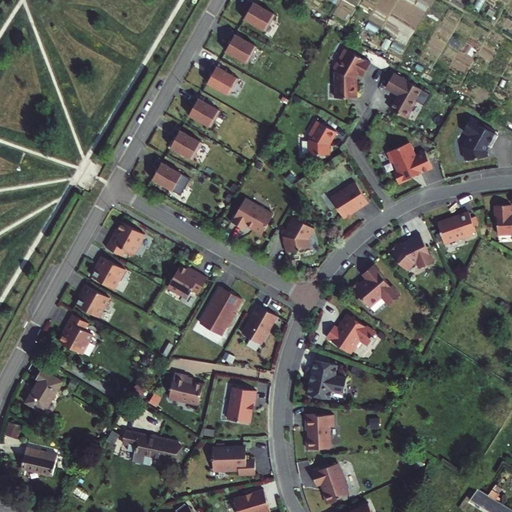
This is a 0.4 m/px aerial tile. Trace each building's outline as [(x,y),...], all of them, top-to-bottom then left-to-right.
[(276,13),(253,0),(247,0),(245,4),(250,7),(249,11),(248,10),(244,17),(266,30),(276,13)] [(257,45),(230,29),(226,36),(232,39),(230,42),(226,49),(247,62),(257,45)] [(347,48),(337,65),(338,69),(337,72),(337,96),(359,96),(358,78),(357,78),(357,75),(358,72),(362,74),(364,75),(371,62),(370,62),(347,48)] [(238,77),(211,61),(207,68),(213,72),(211,75),(211,74),(207,81),(229,94),(238,77)] [(391,108),(408,118),(418,100),(425,105),(431,93),(394,72),(386,87),(399,94),(391,108)] [(219,110),(192,95),(188,102),(194,105),(192,108),(188,115),(210,127),(219,110)] [(477,121),(471,117),(464,129),(470,133),(464,144),(466,158),(488,154),(486,148),(489,144),(491,145),(498,133),(495,131),(496,130),(478,119),(477,121)] [(310,139),(310,153),(329,154),(330,143),(329,143),(331,138),(333,139),(337,131),(318,120),(312,132),(312,136),(310,139)] [(202,142),(174,127),(170,134),(176,137),(174,140),(170,147),(192,159),(202,142)] [(410,141),(388,151),(393,163),(395,162),(399,170),(394,172),(399,182),(412,176),(411,174),(420,171),(420,172),(433,166),(426,150),(416,154),(410,141)] [(184,174),(156,159),(152,166),(158,169),(156,172),(152,179),(174,191),(184,174)] [(344,191),(332,198),(343,216),(345,215),(346,217),(353,213),(351,211),(368,200),(356,182),(343,190),(344,191)] [(246,197),(232,221),(245,228),(248,223),(253,226),(253,228),(263,233),(274,214),(246,197)] [(511,202),(494,205),(496,217),(498,217),(500,233),(511,231),(511,211),(511,212),(511,202)] [(471,214),(440,225),(446,244),(464,237),(465,240),(475,237),(474,234),(477,232),(476,227),(480,225),(477,217),(473,219),(471,214)] [(287,230),(289,236),(287,237),(288,239),(283,240),(286,252),(310,246),(308,239),(314,228),(293,216),(288,225),(290,226),(287,230)] [(106,246),(123,255),(126,248),(134,253),(145,233),(123,220),(118,229),(119,229),(117,232),(115,231),(106,246)] [(403,242),(392,249),(407,269),(415,263),(419,261),(421,266),(424,268),(435,263),(424,235),(411,240),(412,242),(406,244),(405,244),(403,242)] [(126,268),(102,254),(97,263),(100,265),(99,268),(97,267),(93,275),(115,288),(126,268)] [(181,264),(169,286),(188,297),(193,290),(199,293),(208,277),(194,268),(192,272),(189,270),(190,269),(181,264)] [(384,277),(385,276),(375,264),(363,274),(367,279),(361,284),(359,282),(351,289),(359,298),(361,296),(371,307),(383,297),(390,304),(401,294),(393,285),(392,286),(384,277)] [(110,296),(86,283),(81,291),(84,293),(83,296),(81,295),(77,303),(99,316),(110,296)] [(243,298),(222,286),(214,301),(215,302),(211,308),(210,307),(201,323),(222,335),(227,326),(229,327),(237,313),(235,312),(243,298)] [(259,305),(243,333),(261,344),(278,315),(259,305)] [(88,321),(72,312),(63,327),(66,329),(64,332),(63,331),(59,339),(81,352),(92,332),(84,328),(88,321)] [(335,325),(327,336),(349,352),(360,336),(369,343),(377,332),(349,314),(344,322),(345,323),(340,329),(335,325)] [(309,394),(331,398),(333,389),(345,391),(347,377),(336,375),(338,364),(315,360),(312,374),(311,380),(309,394)] [(63,380),(42,367),(37,377),(40,378),(26,401),(45,412),(63,380)] [(189,374),(176,371),(170,396),(199,403),(204,383),(188,379),(189,374)] [(250,411),(251,404),(253,404),(254,404),(254,403),(257,390),(233,386),(228,418),(249,422),(251,412),(250,411)] [(308,437),(308,448),(329,448),(331,445),(331,426),(336,426),(335,414),(318,415),(316,413),(307,413),(308,430),(310,430),(310,437),(308,437)] [(10,421),(7,433),(21,436),(23,424),(10,421)] [(123,441),(125,431),(112,428),(106,437),(123,441)] [(180,441),(126,429),(125,431),(123,441),(123,442),(129,443),(128,448),(136,450),(133,460),(136,460),(135,462),(140,463),(141,461),(144,462),(145,455),(175,462),(180,441)] [(58,454),(27,446),(22,467),(53,475),(58,454)] [(214,448),(215,469),(240,468),(240,474),(257,474),(256,459),(248,459),(247,446),(214,448)] [(341,469),(339,462),(313,472),(318,485),(323,483),(325,490),(324,491),(324,492),(329,503),(338,500),(340,497),(350,493),(344,478),(346,475),(344,471),(341,469)] [(503,488),(496,483),(489,494),(495,498),(503,488)] [(267,511),(271,511),(265,488),(251,492),(251,493),(251,495),(246,497),(245,496),(235,498),(239,511),(267,511)] [(511,511),(511,508),(495,498),(489,494),(485,491),(478,503),(492,511),(511,511)] [(373,511),(369,502),(348,511),(373,511)]
